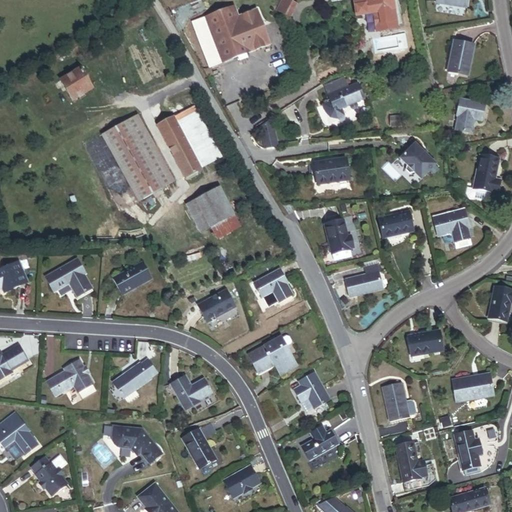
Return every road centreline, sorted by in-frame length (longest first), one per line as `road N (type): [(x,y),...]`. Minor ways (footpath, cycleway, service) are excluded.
road 1 (residential): [(0,321),(167,332),(211,350),(247,394),(292,511)]
road 2 (unclassified): [(281,215),(151,0)]
road 3 (residential): [(351,357),(388,511)]
road 4 (residential): [(281,215),(351,357)]
